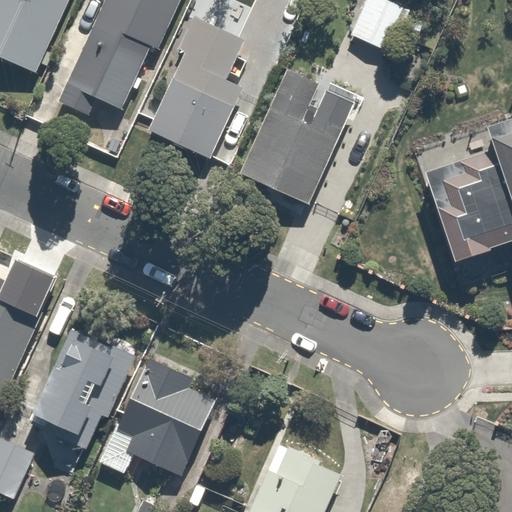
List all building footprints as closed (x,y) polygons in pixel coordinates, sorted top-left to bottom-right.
[(39,75),(73,0),(0,0),(0,60),(8,64),(9,62),(39,75)] [(108,0),(61,103),(92,118),(100,100),(125,111),(154,48),(161,51),(184,0),(108,0)] [(411,13),(382,0),(368,0),(352,37),(386,52),(398,25),(404,28),(411,13)] [(152,131),(213,160),(245,90),(228,81),(245,42),(196,18),(181,51),(188,54),(152,131)] [(322,87),(289,72),(243,175),(312,207),(349,123),(343,120),(346,114),(329,106),(326,112),(321,109),(318,115),(310,111),(322,87)] [(511,246),(511,127),(493,134),(499,153),(428,177),(459,267),(495,255),(494,253),(511,246)] [(0,414),(51,308),(0,283),(0,414)] [(77,330),(36,421),(65,434),(61,444),(91,457),(137,355),(77,330)] [(165,470),(193,484),(235,398),(152,357),(99,464),(130,479),(140,458),(165,470)] [(43,456),(2,434),(0,437),(0,491),(20,501),(43,456)] [(326,511),(343,470),(278,443),(250,511),(226,511),(219,509),(217,511),(326,511)]
